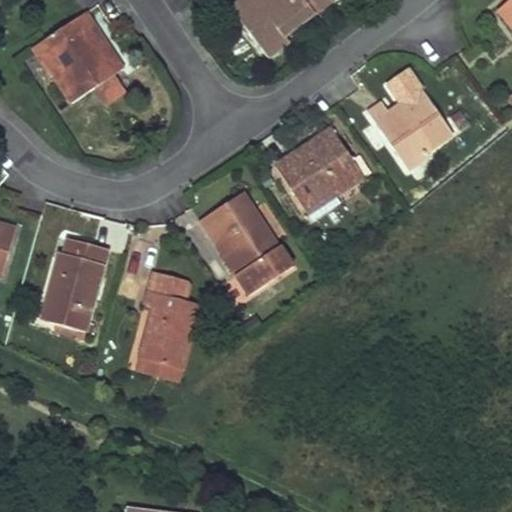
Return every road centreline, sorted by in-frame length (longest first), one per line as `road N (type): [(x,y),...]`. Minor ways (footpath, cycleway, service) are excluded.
road 1 (track): [(0,358),(300,511)]
road 2 (residential): [(234,135),(157,184),(109,195),(54,179),(0,132)]
road 3 (residential): [(415,0),(234,135)]
road 4 (residential): [(234,135),(143,0)]
